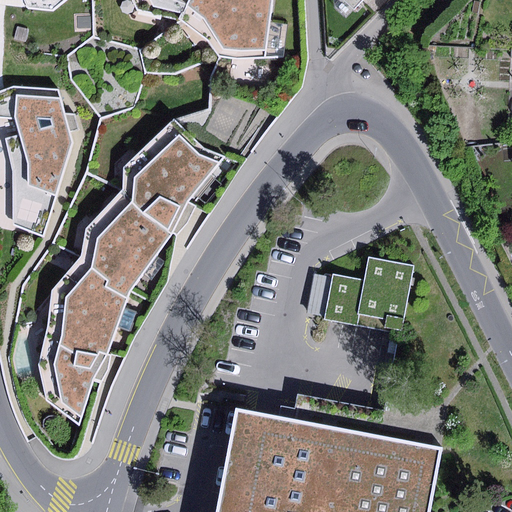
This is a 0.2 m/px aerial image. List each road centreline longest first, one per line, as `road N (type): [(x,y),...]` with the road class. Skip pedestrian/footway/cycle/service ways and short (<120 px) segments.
road 1 (residential): [(106,511),(179,324),(266,190),(334,117)]
road 2 (residential): [(334,117),(367,117),(402,147),(511,355)]
road 3 (residential): [(401,0),(356,50),(334,117)]
road 4 (residential): [(0,416),(44,491),(74,511)]
